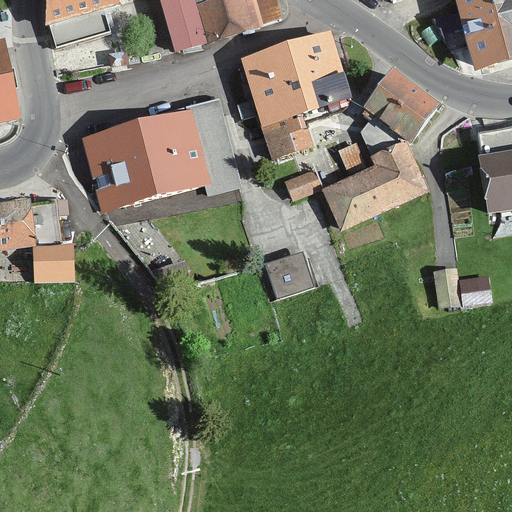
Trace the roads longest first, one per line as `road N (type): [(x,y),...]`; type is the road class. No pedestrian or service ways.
road 1 (track): [(185,511),(185,409),(162,321),(37,145)]
road 2 (residential): [(43,111),(218,61),(333,8)]
road 3 (tertiary): [(511,102),(467,95),(333,8)]
